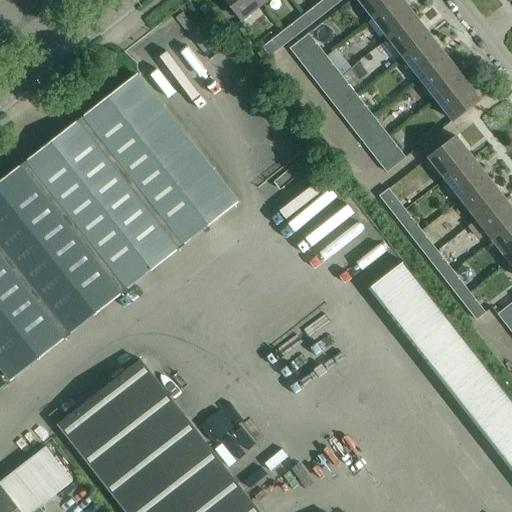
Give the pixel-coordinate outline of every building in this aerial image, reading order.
[(242,20),(262,4),(259,0),(226,0),(232,8),(242,20)] [(311,23),(332,7),(325,0),(321,0),(304,14),(311,23)] [(393,0),(359,0),(372,17),(393,0)] [(416,16),(403,0),(393,0),(372,17),(388,37),(416,16)] [(290,40),(311,23),(304,14),(283,30),(290,40)] [(432,37),(416,16),(388,37),(404,58),(432,37)] [(270,55),(285,44),(290,40),(283,30),(263,46),(270,55)] [(297,59),(316,44),(308,34),(289,48),(297,59)] [(404,58),(420,79),(448,57),(432,37),(404,58)] [(324,54),(316,44),(297,59),(305,69),(324,54)] [(332,65),(324,54),(305,69),(314,80),(332,65)] [(464,78),(448,57),(420,79),(436,100),(464,78)] [(314,80),(322,90),(341,75),(332,65),(314,80)] [(122,291),(237,201),(138,75),(24,165),(122,291)] [(349,85),(341,75),(322,90),(330,100),(349,85)] [(464,78),(436,100),(452,120),(480,99),(464,78)] [(330,100),(338,111),(357,96),(349,85),(330,100)] [(365,106),(357,96),(338,111),(346,121),(365,106)] [(346,121),(354,131),(373,116),(365,106),(346,121)] [(381,126),(373,116),(354,131),(362,141),(381,126)] [(362,141),(371,152),(389,137),(381,126),(362,141)] [(456,136),(429,157),(445,178),(472,157),(467,150),(456,136)] [(398,147),(389,137),(371,152),(379,162),(398,147)] [(387,172),(406,157),(398,147),(379,162),(387,172)] [(483,170),(472,157),(445,178),(461,198),(488,177),(483,170)] [(0,367),(9,379),(122,291),(24,165),(0,183),(0,367)] [(306,196),(327,176),(319,168),(298,188),(306,196)] [(488,177),(461,198),(478,219),(504,198),(488,177)] [(323,186),(309,197),(315,206),(330,195),(323,186)] [(396,216),(405,209),(389,188),(380,195),(396,216)] [(511,225),(511,207),(504,198),(478,219),(468,227),(478,239),(488,231),(494,239),(511,225)] [(412,237),(422,230),(405,209),(396,216),(412,237)] [(511,258),(511,225),(494,239),(510,260),(511,258)] [(429,257),(438,250),(422,230),(412,237),(429,257)] [(378,268),(400,255),(385,231),(363,244),(378,268)] [(445,278),(454,271),(438,250),(429,257),(445,278)] [(511,399),(403,260),(370,286),(511,467),(511,399)] [(461,299),(470,291),(454,271),(445,278),(461,299)] [(477,319),(486,312),(470,291),(461,299),(477,319)] [(511,291),(492,305),(497,312),(511,299),(511,291)] [(511,317),(511,299),(497,312),(505,322),(511,317)] [(361,330),(353,337),(386,374),(394,367),(361,330)] [(172,352),(165,359),(186,379),(192,372),(172,352)] [(258,511),(139,358),(56,422),(126,511),(258,511)] [(349,406),(346,378),(325,381),(329,408),(349,406)] [(312,447),(333,432),(302,389),(281,404),(312,447)] [(41,511),(35,503),(68,476),(44,446),(0,481),(0,511),(41,511)]
